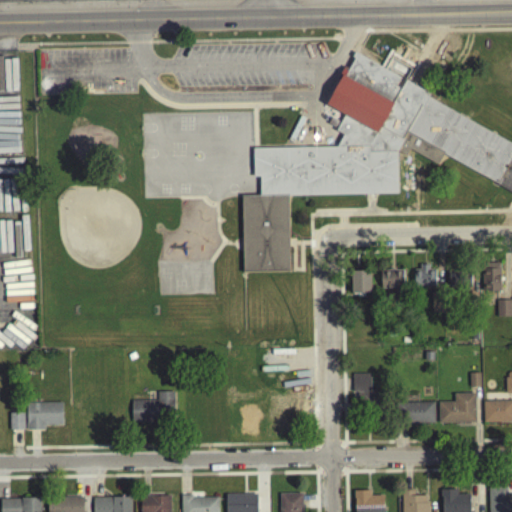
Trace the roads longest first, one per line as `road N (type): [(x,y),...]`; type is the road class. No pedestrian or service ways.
road 1 (primary): [(511,16),(0,26)]
road 2 (residential): [(511,457),(0,467)]
road 3 (residential): [(330,511),(328,250)]
road 4 (residential): [(511,238),(328,250)]
